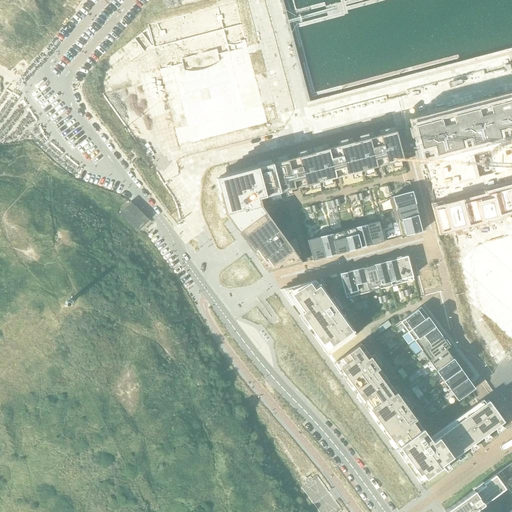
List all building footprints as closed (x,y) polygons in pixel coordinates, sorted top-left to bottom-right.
[(120,0),(149,104),(179,147),(267,124),(234,0),(120,0)] [(416,126),(414,126),(423,158),(498,138),(511,134),(511,100),(511,101),(504,103),(503,103),(500,104),(498,101),(498,100),(490,106),(487,107),(485,104),(484,104),(477,110),(475,110),(476,110),(475,110),(467,113),(466,113),(463,113),(461,110),(460,110),(453,116),(450,117),(448,114),(447,114),(440,119),(438,120),(437,120),(430,122),(429,123),(429,122),(426,123),(424,120),(423,120),(416,126)] [(312,154),(311,149),(297,153),(298,157),(287,160),(285,156),(276,158),(277,163),(271,164),(269,160),(256,163),(257,168),(219,178),(215,179),(224,211),(224,212),(224,213),(225,214),(225,215),(226,216),(259,262),(267,273),(312,261),(306,238),(307,238),(307,237),(319,234),(330,231),(342,228),(353,225),(365,222),(377,219),(384,242),(401,238),(397,222),(396,223),(395,222),(392,210),(389,199),(389,198),(412,192),(403,160),(395,132),(393,132),(392,127),(378,131),(380,136),(373,137),(372,133),(358,136),(359,141),(353,143),(351,138),(338,142),(339,146),(327,149),(326,145),(312,149),(313,153),(312,154)] [(511,197),(509,186),(498,188),(505,212),(511,210),(511,197)] [(498,188),(487,191),(488,193),(488,195),(489,195),(495,217),(495,216),(495,215),(505,212),(498,188)] [(389,199),(392,210),(416,204),(413,193),(412,193),(412,192),(389,198),(389,199)] [(488,193),(478,196),(484,219),(495,217),(489,195),(488,195),(488,193)] [(478,196),(468,199),(474,222),(484,219),(478,196)] [(468,199),(457,201),(463,225),(474,222),(468,199)] [(457,201),(447,204),(453,228),(463,225),(457,201)] [(149,220),(130,202),(118,215),(137,232),(149,220)] [(416,204),(392,210),(395,222),(418,216),(419,216),(416,204)] [(447,204),(436,207),(442,231),(453,228),(447,204)] [(418,216),(395,222),(396,223),(397,222),(401,238),(422,232),(418,217),(419,217),(418,216)] [(377,219),(365,222),(371,245),(383,242),(384,242),(377,219)] [(365,222),(353,225),(360,248),(371,245),(365,222)] [(353,225),(342,228),(348,251),(360,248),(353,225)] [(342,228),(330,231),(336,255),(348,251),(342,228)] [(330,231),(319,234),(325,258),(336,255),(330,231)] [(307,238),(306,238),(312,261),(313,260),(313,261),(325,258),(319,234),(307,237),(307,238)] [(414,281),(407,257),(395,260),(402,284),(414,281)] [(402,284),(395,260),(384,262),(391,287),(402,284)] [(391,287),(384,262),(373,265),(380,290),(391,287)] [(380,290),(373,265),(362,268),(369,293),(380,290)] [(369,293),(362,268),(351,271),(358,295),(369,293)] [(358,295),(351,271),(340,274),(340,275),(346,298),(358,295)] [(400,322),(393,328),(391,326),(388,321),(376,329),(379,334),(381,337),(375,341),(329,277),(315,281),(286,288),(280,290),(327,356),(333,364),(372,417),(419,483),(425,479),(504,422),(488,401),(468,416),(458,402),(454,404),(447,394),(440,384),(433,374),(426,364),(429,362),(422,352),(415,342),(408,333),(400,322)] [(421,308),(400,322),(408,333),(428,318),(421,308)] [(428,318),(408,333),(415,342),(435,328),(428,318)] [(435,328),(415,342),(422,352),(442,338),(435,328)] [(442,338),(422,352),(429,362),(446,350),(449,347),(442,338)] [(429,362),(426,364),(433,374),(453,359),(446,350),(429,362)] [(453,359),(433,374),(440,384),(460,369),(453,359)] [(460,369),(440,384),(447,394),(467,379),(460,369)] [(467,379),(447,394),(454,404),(458,402),(475,389),(467,379)] [(495,475),(445,511),(474,511),(503,490),(505,489),(495,475)]
